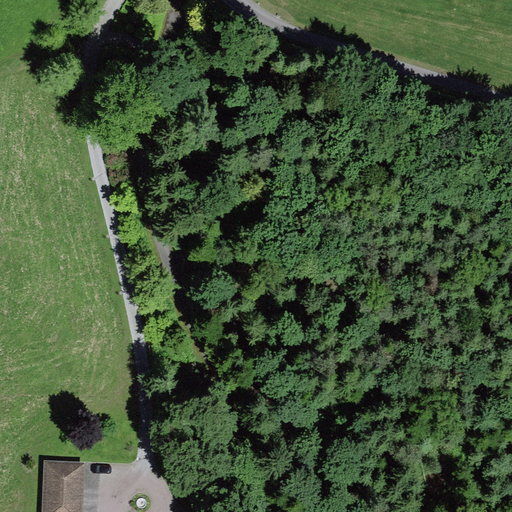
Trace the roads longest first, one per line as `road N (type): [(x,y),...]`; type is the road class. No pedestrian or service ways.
road 1 (track): [(511,240),(443,200),(311,93),(230,72),(197,87),(209,115),(315,249)]
road 2 (track): [(167,263),(210,260),(330,292),(511,407)]
road 3 (track): [(511,107),(274,29),(235,0)]
